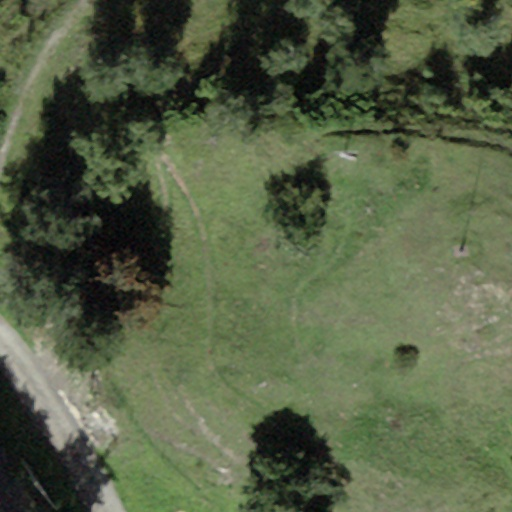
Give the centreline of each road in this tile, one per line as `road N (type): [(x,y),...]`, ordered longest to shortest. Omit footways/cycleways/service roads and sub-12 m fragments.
road 1 (track): [(0,338),(59,418),(107,511)]
road 2 (track): [(85,0),(39,65),(0,169)]
